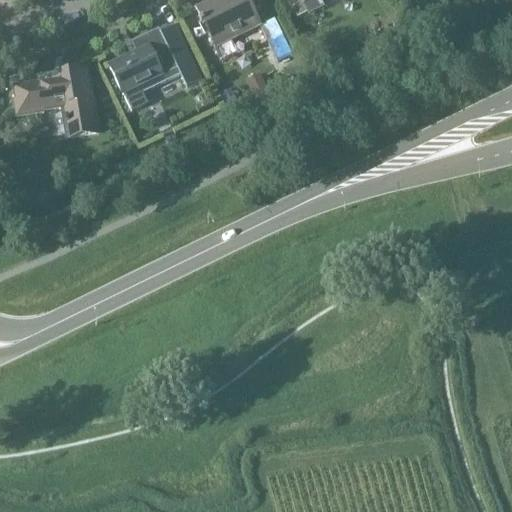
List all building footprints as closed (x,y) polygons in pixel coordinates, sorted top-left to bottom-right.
[(215,45),(260,23),(248,0),(222,0),(198,12),(215,45)] [(294,0),(299,9),(302,7),(308,18),(324,10),(319,0),(338,0),(339,1),(341,0),(294,0)] [(382,0),(362,0),(376,30),(393,22),(382,0)] [(277,61),(290,55),(274,21),(261,28),(277,61)] [(186,90),(199,85),(173,29),(161,35),(159,31),(132,44),(137,55),(109,67),(122,96),(130,113),(140,108),(143,106),(144,103),(144,99),(142,94),(180,77),(186,90)] [(69,140),(99,135),(94,104),(93,104),(88,71),(64,75),(63,76),(63,78),(63,81),(14,89),(16,102),(14,102),(17,120),(44,115),(43,113),(66,110),(68,119),(66,120),(69,140)] [(242,79),(250,97),(263,91),(255,73),(242,79)]
